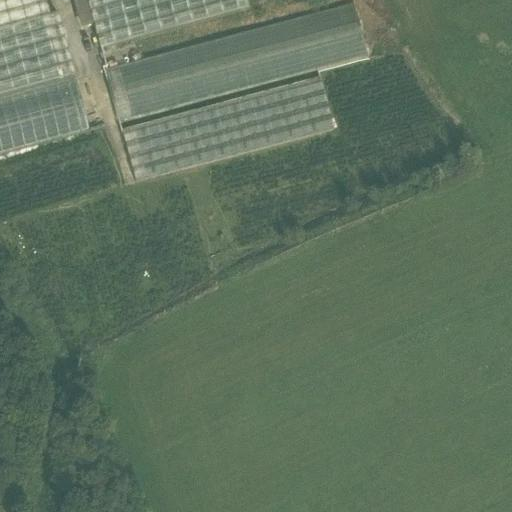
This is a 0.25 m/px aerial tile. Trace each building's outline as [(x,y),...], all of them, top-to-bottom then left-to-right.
[(43,0),(0,0),(0,32),(49,19),(43,0)] [(240,0),(72,0),(75,9),(88,5),(100,50),(243,12),(240,0)] [(356,8),(106,66),(132,178),(334,131),(319,69),(368,57),(356,8)] [(0,32),(0,100),(74,80),(56,17),(49,19),(0,32)] [(74,80),(0,100),(0,157),(88,133),(74,80)]
